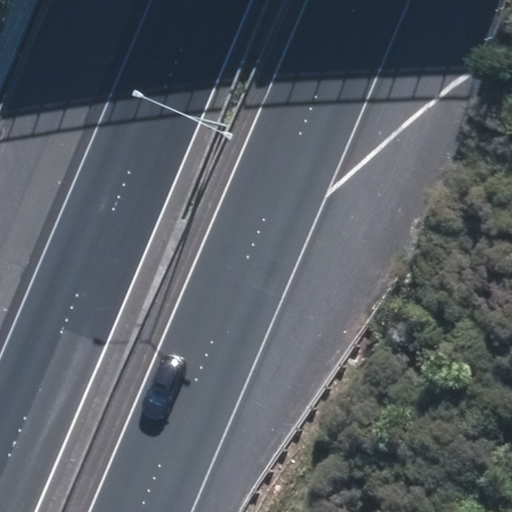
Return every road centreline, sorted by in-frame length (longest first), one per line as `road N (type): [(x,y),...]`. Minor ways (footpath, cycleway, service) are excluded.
road 1 (motorway): [(368,0),(146,511)]
road 2 (motorway): [(0,485),(210,0)]
